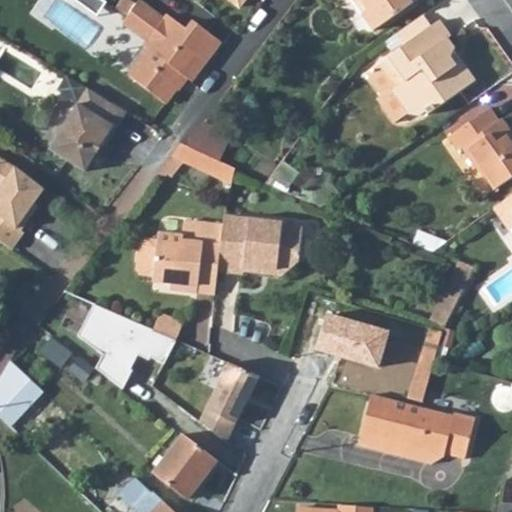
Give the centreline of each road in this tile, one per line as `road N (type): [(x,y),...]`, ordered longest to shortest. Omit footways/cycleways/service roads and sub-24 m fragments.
road 1 (residential): [(275,0),(107,220)]
road 2 (residential): [(218,343),(302,390),(243,511)]
road 3 (residential): [(0,363),(107,220)]
